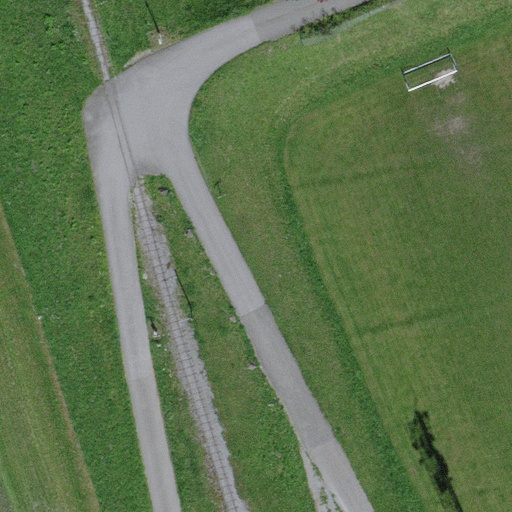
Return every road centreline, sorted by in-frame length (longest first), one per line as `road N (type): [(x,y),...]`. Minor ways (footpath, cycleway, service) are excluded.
road 1 (residential): [(347,0),(208,48),(174,91),(181,152),(367,511)]
road 2 (track): [(174,91),(137,111),(111,164),(179,511)]
